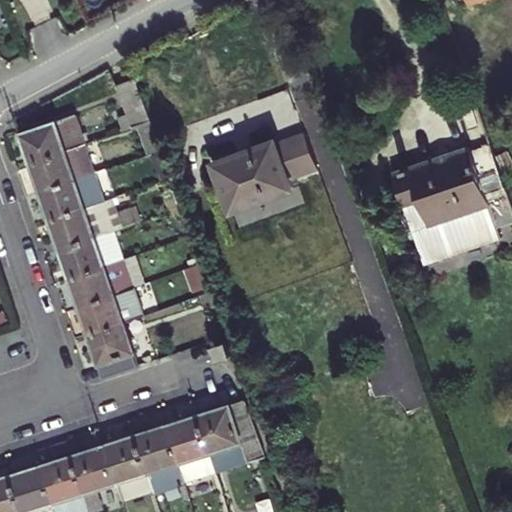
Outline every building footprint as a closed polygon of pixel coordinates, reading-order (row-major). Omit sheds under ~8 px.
[(431,0),(436,14),(478,0),(431,0)] [(124,81),(101,88),(116,133),(140,126),(124,81)] [(68,118),(8,137),(89,379),(128,367),(115,327),(133,319),(113,263),(94,268),(86,241),(112,231),(102,203),(97,205),(68,118)] [(262,138),(200,161),(219,209),(280,188),(276,177),(305,166),(292,132),(265,143),(262,138)] [(458,153),(380,178),(390,211),(407,206),(415,232),(477,212),(477,207),(496,201),(479,152),(460,158),(458,153)] [(219,347),(202,352),(207,366),(224,361),(219,347)] [(0,511),(21,511),(42,505),(44,511),(70,511),(88,507),(84,493),(135,476),(141,491),(173,482),(169,466),(197,458),(205,482),(251,468),(230,408),(0,479),(0,511)]
